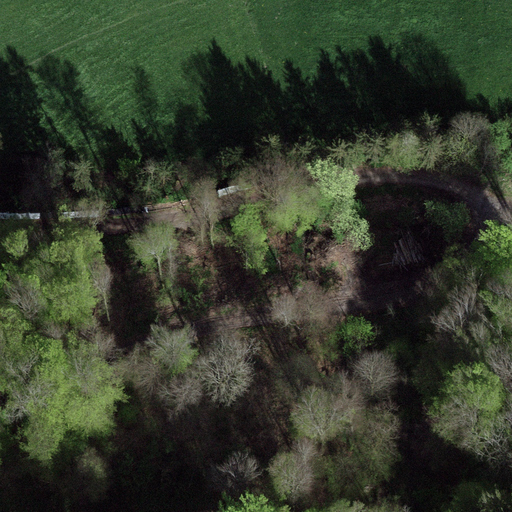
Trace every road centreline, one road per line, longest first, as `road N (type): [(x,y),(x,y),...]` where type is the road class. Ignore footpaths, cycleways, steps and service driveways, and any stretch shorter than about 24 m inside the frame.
road 1 (track): [(0,399),(51,373),(198,325),(436,289),(472,267),(494,220),(476,189),(394,174),(323,181),(142,224),(0,229)]
road 2 (track): [(198,325),(265,351),(342,412),(379,426),(447,421),(511,391)]
